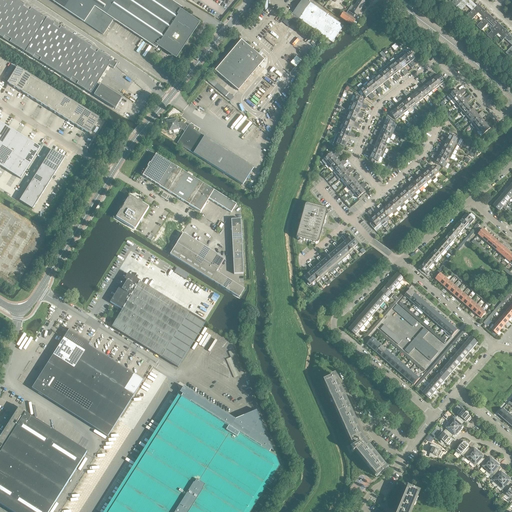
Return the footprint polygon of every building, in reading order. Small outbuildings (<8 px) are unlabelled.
[(115,63),(112,61),(112,60),(110,59),(16,0),(0,0),(0,36),(91,94),(109,66),(114,69),(115,66),(117,63),(115,62),(115,63)] [(50,0),(103,35),(113,20),(156,48),(158,45),(175,57),(198,24),(180,12),(183,9),(169,0),(50,0)] [(215,14),(224,0),(199,0),(197,4),(215,14)] [(306,0),(302,0),(300,3),(289,19),(297,24),(300,26),(303,22),(332,43),(343,26),(306,0)] [(355,21),(352,19),(355,15),(357,16),(366,2),(362,0),(358,0),(354,7),(351,5),(345,14),(343,13),(340,18),(351,26),(355,21)] [(472,11),(476,6),(469,0),(462,0),(456,7),(460,11),(465,5),(472,11)] [(481,18),(483,20),(488,14),(478,4),(476,6),(472,11),(466,17),(470,20),(477,13),(482,17),(481,18)] [(482,31),(488,24),(492,27),(490,29),(492,31),(494,28),(494,29),(499,24),(488,14),(483,20),(477,26),(481,30),(482,31)] [(492,41),(492,40),(498,34),(502,37),(500,39),(503,41),(505,39),(504,39),(509,33),(499,24),(494,29),(494,28),(492,31),(489,33),(487,36),(492,41)] [(264,60),(259,55),(241,40),(215,71),(238,91),(264,60)] [(404,55),(414,67),(415,65),(412,61),(414,59),(412,57),(415,55),(411,50),(410,50),(409,49),(408,49),(407,50),(407,51),(407,52),(408,52),(404,55)] [(404,55),(403,53),(399,56),(406,65),(408,64),(412,68),(414,67),(404,55)] [(395,59),(407,74),(408,73),(404,67),(406,65),(399,56),(395,59)] [(290,63),(296,68),(301,61),(296,57),(290,63)] [(407,74),(395,59),(391,62),(398,72),(400,70),(405,76),(407,74)] [(387,66),(399,81),(400,79),(396,74),(398,72),(391,62),(387,66)] [(399,81),(387,66),(383,69),(390,78),(392,77),(397,82),(399,81)] [(14,88),(24,72),(17,67),(7,83),(12,86),(14,88)] [(379,72),(380,74),(389,86),(391,84),(388,80),(390,78),(383,69),(379,72)] [(21,92),(31,76),(24,72),(14,88),(17,90),(17,89),(21,92)] [(431,74),(440,86),(444,82),(438,74),(435,76),(432,72),(431,74)] [(376,77),(382,85),(384,83),(387,87),(389,86),(380,74),(376,77)] [(440,86),(431,74),(429,75),(432,79),(430,81),(436,89),(440,86)] [(28,96),(38,80),(31,76),(21,92),(25,95),(28,96)] [(382,85),(376,77),(375,76),(371,79),(372,80),(381,92),(383,91),(380,87),(382,85)] [(423,80),(432,92),(436,89),(430,81),(428,83),(424,79),(423,80)] [(35,100),(45,85),(38,80),(28,96),(30,98),(35,100)] [(213,80),(210,84),(231,100),(234,96),(213,80)] [(381,92),(372,80),(368,84),(374,91),(376,89),(380,94),(381,92)] [(432,92),(423,80),(421,82),(424,86),(422,88),(428,95),(432,92)] [(374,91),(368,84),(364,87),(373,98),(375,97),(372,93),(374,91)] [(41,105),(51,89),(45,85),(35,100),(39,103),(41,105)] [(105,102),(111,92),(101,85),(94,96),(105,102)] [(373,98),(364,87),(362,85),(358,88),(366,98),(368,96),(372,100),(373,98)] [(428,95),(422,88),(420,89),(416,85),(415,87),(424,98),(428,95)] [(424,98),(415,87),(413,88),(416,92),(414,94),(420,102),(424,98)] [(48,109),(58,93),(51,89),(41,105),(44,107),(44,106),(48,109)] [(452,100),(463,90),(461,89),(458,92),(456,90),(448,96),(452,100)] [(463,90),(452,100),(455,104),(462,97),(461,96),(466,91),(464,89),(463,90)] [(115,109),(122,98),(111,92),(105,102),(115,109)] [(416,105),(406,93),(405,92),(403,93),(408,99),(406,100),(412,108),(413,110),(417,107),(416,105)] [(420,102),(414,94),(411,96),(408,92),(406,93),(416,105),(420,102)] [(55,113),(65,97),(58,93),(48,109),(53,112),(52,112),(55,113)] [(353,96),(351,100),(353,101),(367,107),(368,105),(363,103),(364,100),(361,99),(362,97),(356,94),(355,97),(353,96)] [(472,97),(471,97),(470,95),(464,100),(462,97),(455,104),(453,105),(457,109),(458,108),(470,98),(470,99),(472,97)] [(62,117),(72,102),(65,97),(55,113),(58,115),(62,117)] [(412,108),(406,100),(403,102),(400,98),(399,100),(408,111),(412,108)] [(458,108),(462,112),(469,105),(467,103),(471,100),(470,99),(470,98),(458,108)] [(409,113),(408,111),(399,100),(397,101),(400,105),(398,107),(404,114),(405,116),(409,113)] [(351,106),(360,110),(361,107),(366,109),(367,107),(353,101),(351,106)] [(69,122),(79,106),(72,102),(62,117),(66,120),(69,122)] [(388,103),(390,106),(391,106),(400,117),(401,119),(405,116),(404,114),(398,107),(395,108),(390,102),(388,103)] [(471,107),(469,105),(462,112),(460,113),(463,117),(465,116),(465,115),(476,106),(475,104),(471,107)] [(76,126),(86,110),(79,106),(69,122),(71,123),(76,126)] [(360,110),(351,106),(349,111),(363,117),(364,114),(359,112),(360,110)] [(390,113),(390,114),(387,116),(394,122),(395,120),(396,121),(400,117),(391,106),(390,106),(389,107),(392,111),(390,113)] [(469,119),(476,113),(474,111),(478,108),(476,106),(465,115),(465,116),(469,119)] [(82,130),(92,114),(86,110),(76,126),(80,129),(82,130)] [(357,117),(362,119),(363,117),(349,111),(347,110),(345,115),(347,116),(356,119),(357,117)] [(472,123),(483,114),(481,112),(478,115),(476,113),(469,119),(472,123)] [(92,114),(82,130),(85,132),(89,135),(99,119),(92,114)] [(474,129),(483,121),(481,119),(484,115),(483,114),(472,123),(470,125),(474,129)] [(356,119),(347,116),(345,120),(359,126),(360,124),(355,122),(356,119)] [(387,117),(386,120),(384,123),(380,121),(379,123),(394,130),(396,125),(394,124),(392,123),(393,122),(387,117)] [(479,131),(490,121),(488,119),(484,123),(483,121),(474,129),(475,127),(479,131)] [(253,168),(198,133),(193,130),(194,128),(189,125),(188,126),(181,122),(177,123),(176,120),(167,122),(169,131),(180,129),(184,132),(177,144),(242,185),(253,168)] [(359,126),(345,120),(343,125),(352,129),(353,126),(358,128),(359,126)] [(490,121),(479,131),(482,135),(489,128),(488,126),(491,123),(490,121)] [(394,130),(379,123),(378,125),(382,127),(381,130),(392,134),(394,130)] [(5,124),(0,132),(0,143),(1,144),(11,127),(5,124)] [(352,129),(343,125),(341,130),(355,135),(356,133),(351,131),(352,129)] [(11,127),(1,144),(6,147),(17,131),(11,127)] [(355,135),(341,130),(339,129),(337,133),(348,138),(349,136),(354,138),(355,135)] [(392,134),(381,130),(380,132),(375,130),(375,133),(388,138),(390,139),(392,134)] [(22,134),(17,131),(6,147),(12,151),(22,134)] [(348,138),(337,133),(335,138),(351,144),(352,143),(347,141),(348,138)] [(388,138),(375,133),(374,135),(378,137),(377,139),(386,143),(388,138)] [(22,134),(12,151),(18,154),(28,138),(22,134)] [(442,137),(457,145),(461,138),(453,134),(452,137),(449,135),(447,138),(443,135),(442,137)] [(457,145),(442,137),(441,139),(445,142),(444,144),(455,150),(457,145)] [(28,138),(18,154),(23,158),(34,141),(28,138)] [(351,144),(335,138),(332,146),(337,148),(338,145),(344,148),(346,145),(350,147),(351,144)] [(386,143),(377,139),(376,142),(372,140),(371,142),(384,148),(386,143)] [(34,141),(23,158),(29,162),(40,145),(34,141)] [(384,148),(371,142),(370,144),(374,146),(373,148),(384,153),(386,149),(384,148)] [(455,150),(444,144),(443,147),(438,144),(437,146),(453,154),(455,150)] [(453,154),(437,146),(436,148),(440,150),(439,153),(448,158),(450,159),(453,154)] [(6,147),(0,157),(0,163),(3,165),(12,151),(6,147)] [(384,153),(373,148),(372,151),(368,149),(367,151),(380,157),(382,158),(384,153)] [(58,154),(52,150),(49,155),(55,159),(58,154)] [(12,151),(3,165),(9,169),(18,154),(12,151)] [(378,162),(380,157),(367,151),(366,153),(371,155),(369,158),(370,158),(368,161),(373,164),(375,161),(378,162)] [(325,165),(339,153),(337,152),(333,155),(331,153),(322,161),(325,165)] [(339,153),(325,165),(329,169),(331,167),(338,161),(336,159),(340,155),(339,153)] [(446,162),(448,158),(439,153),(438,155),(433,153),(432,155),(446,162)] [(18,154),(9,169),(14,173),(23,158),(18,154)] [(65,158),(58,154),(55,159),(61,163),(65,158)] [(143,176),(160,187),(200,212),(209,199),(214,191),(156,154),(150,163),(152,164),(149,168),(148,167),(143,176)] [(49,155),(45,160),(52,164),(55,159),(49,155)] [(434,162),(443,167),(445,168),(448,163),(446,162),(432,155),(431,157),(436,160),(434,162)] [(23,158),(14,173),(20,176),(29,162),(23,158)] [(58,168),(61,163),(55,159),(52,164),(58,168)] [(45,160),(42,165),(49,169),(52,164),(45,160)] [(334,171),(345,161),(344,160),(340,163),(338,161),(331,167),(334,171)] [(337,175),(345,169),(343,166),(347,163),(345,161),(334,171),(337,175)] [(55,173),(58,168),(52,164),(49,169),(55,173)] [(425,165),(435,177),(439,173),(432,166),(430,168),(426,164),(425,165)] [(42,165),(39,171),(45,174),(49,169),(42,165)] [(435,177),(425,165),(423,167),(426,171),(424,173),(431,180),(435,177)] [(341,179),(352,169),(351,167),(347,171),(345,169),(337,175),(341,179)] [(52,178),(55,173),(49,169),(45,174),(52,178)] [(352,169),(341,179),(344,182),(352,176),(350,174),(354,171),(352,169)] [(39,171),(36,176),(42,180),(45,174),(39,171)] [(431,180),(424,173),(422,175),(419,171),(417,172),(427,183),(431,180)] [(427,183),(417,172),(415,174),(419,178),(417,179),(423,187),(427,183)] [(49,184),(52,178),(45,174),(42,180),(49,184)] [(352,176),(344,182),(348,186),(359,177),(357,175),(353,178),(352,176)] [(36,176),(33,181),(39,185),(42,180),(36,176)] [(349,192),(358,184),(356,182),(360,178),(359,177),(348,186),(346,188),(349,192)] [(423,187),(417,179),(414,181),(411,177),(409,179),(419,190),(423,187)] [(419,190),(409,179),(407,180),(411,184),(409,186),(415,193),(419,190)] [(45,189),(49,184),(42,180),(39,185),(45,189)] [(33,181),(30,186),(36,190),(39,185),(33,181)] [(358,184),(349,192),(353,196),(354,194),(365,184),(364,183),(360,186),(358,184)] [(367,186),(365,184),(354,194),(358,198),(365,192),(363,189),(367,186)] [(415,193),(409,186),(407,188),(403,184),(402,185),(413,198),(417,195),(415,193)] [(42,194),(45,189),(39,185),(36,190),(42,194)] [(413,198),(402,185),(400,187),(403,191),(401,193),(408,200),(409,202),(413,198)] [(30,186),(26,191),(33,195),(36,190),(30,186)] [(39,199),(42,194),(36,190),(33,195),(39,199)] [(394,192),(404,203),(408,200),(401,193),(399,195),(396,190),(394,192)] [(26,191),(23,196),(29,200),(33,195),(26,191)] [(218,193),(214,191),(209,199),(213,202),(218,193)] [(404,203),(394,192),(393,191),(391,192),(391,193),(395,198),(393,199),(400,207),(401,209),(405,205),(404,203)] [(170,196),(164,192),(161,197),(167,201),(170,196)] [(511,199),(511,197),(505,192),(501,197),(511,205),(511,204),(508,201),(511,199)] [(223,196),(218,193),(213,202),(217,205),(223,196)] [(36,204),(39,199),(33,195),(29,200),(36,204)] [(20,201),(26,205),(29,200),(23,196),(20,201)] [(149,208),(143,204),(142,204),(142,205),(140,204),(140,203),(140,202),(139,202),(138,202),(136,201),(137,200),(131,196),(130,196),(117,218),(135,230),(149,208)] [(227,199),(223,196),(217,205),(222,207),(227,199)] [(396,210),(400,207),(393,199),(391,201),(388,197),(386,199),(396,210)] [(507,208),(505,206),(507,203),(510,206),(511,205),(501,197),(498,201),(507,209),(507,208)] [(232,202),(227,199),(222,207),(226,210),(232,202)] [(396,210),(386,199),(384,200),(388,204),(386,206),(392,213),(394,215),(397,212),(396,210)] [(26,205),(33,209),(36,204),(29,200),(26,205)] [(506,210),(507,209),(498,201),(494,206),(500,211),(503,208),(506,210)] [(236,204),(232,202),(226,210),(231,213),(236,204)] [(321,234),(322,230),(322,229),(323,227),(327,212),(327,211),(326,210),(326,209),(325,209),(308,204),(307,204),(306,204),(306,205),(305,205),(305,206),(301,219),(297,236),(296,236),(296,237),(297,238),(297,239),(298,239),(304,241),(310,242),(315,244),(316,244),(317,244),(317,243),(318,243),(318,242),(320,235),(321,234)] [(392,213),(386,206),(384,208),(380,204),(378,206),(388,217),(392,213)] [(388,217),(378,206),(377,207),(380,211),(378,213),(384,220),(388,217)] [(384,220),(378,213),(376,215),(371,209),(370,211),(382,225),(386,222),(384,220)] [(382,225),(370,211),(368,212),(373,218),(370,220),(372,222),(370,224),(376,231),(382,225)] [(463,218),(469,223),(470,225),(474,220),(467,214),(463,218)] [(459,223),(465,228),(469,223),(463,218),(462,218),(460,220),(461,221),(459,223)] [(150,243),(160,248),(173,227),(164,221),(150,243)] [(465,228),(459,223),(455,227),(461,232),(465,228)] [(160,248),(169,254),(182,233),(173,227),(160,248)] [(461,232),(455,227),(451,232),(457,237),(459,238),(461,236),(459,235),(461,232)] [(483,239),(488,233),(483,229),(478,235),(483,239)] [(457,237),(451,232),(447,236),(453,241),(457,237)] [(190,238),(183,233),(170,255),(177,259),(190,238)] [(488,243),(493,237),(488,233),(483,239),(488,243)] [(453,241),(447,236),(443,241),(449,246),(453,241)] [(351,237),(346,240),(346,241),(354,250),(352,248),(357,244),(351,237)] [(492,247),(497,241),(493,237),(488,243),(492,247)] [(197,242),(190,238),(177,259),(184,263),(197,242)] [(345,242),(342,245),(350,254),(354,250),(346,241),(345,242)] [(449,246),(443,241),(440,246),(445,251),(449,246)] [(497,250),(502,245),(497,241),(492,247),(497,250)] [(204,246),(197,242),(184,263),(191,268),(204,246)] [(338,247),(337,248),(345,257),(350,254),(342,245),(338,247)] [(501,254),(506,249),(502,245),(497,250),(501,254)] [(211,251),(204,246),(191,268),(197,272),(211,251)] [(445,251),(440,246),(436,250),(441,255),(445,251)] [(345,257),(337,248),(337,249),(335,250),(333,252),(341,261),(345,257)] [(506,258),(511,253),(506,249),(501,254),(506,258)] [(441,255),(436,250),(432,255),(438,260),(441,255)] [(217,255),(211,251),(197,272),(204,276),(217,255)] [(330,255),(329,255),(337,264),(341,261),(333,252),(330,255)] [(217,272),(224,259),(217,255),(204,276),(211,280),(216,272),(217,272)] [(325,259),(333,268),(337,264),(329,255),(329,256),(325,259)] [(438,260),(432,255),(428,259),(434,264),(436,266),(438,264),(436,262),(438,260)] [(321,262),(329,271),(333,268),(325,259),(322,262),(321,262)] [(434,264),(428,259),(424,264),(430,269),(434,264)] [(317,266),(325,275),(329,271),(321,262),(320,263),(317,266)] [(430,269),(424,264),(420,268),(428,275),(429,273),(427,272),(430,269)] [(243,266),(233,266),(234,274),(243,274),(243,266)] [(313,269),(321,279),(325,275),(317,266),(314,269),(313,269)] [(309,273),(317,282),(321,279),(313,269),(312,270),(309,273)] [(216,272),(211,280),(217,284),(222,276),(217,272),(216,272)] [(307,284),(309,286),(311,285),(315,281),(317,282),(309,273),(304,277),(309,283),(307,284)] [(394,278),(400,284),(404,279),(398,273),(394,278)] [(440,283),(445,277),(441,273),(436,279),(440,283)] [(206,322),(147,286),(141,282),(128,274),(110,303),(122,310),(112,327),(178,368),(206,322)] [(222,276),(217,284),(222,288),(228,279),(222,276)] [(445,277),(440,283),(445,287),(450,281),(445,277)] [(390,283),(396,288),(400,284),(394,278),(390,283)] [(228,279),(222,288),(228,291),(233,283),(228,279)] [(450,281),(445,287),(449,291),(454,285),(450,281)] [(239,286),(233,283),(228,291),(233,294),(239,286)] [(396,288),(390,283),(385,287),(392,293),(396,288)] [(454,285),(449,291),(454,295),(459,289),(454,285)] [(244,289),(239,286),(233,294),(239,298),(244,289)] [(385,287),(381,292),(388,298),(390,299),(394,295),(392,293),(385,287)] [(459,289),(454,295),(459,299),(463,293),(459,289)] [(411,290),(405,296),(403,298),(405,300),(407,298),(410,300),(416,294),(411,290)] [(216,302),(220,295),(214,292),(211,299),(216,302)] [(377,297),(384,302),(388,298),(381,292),(377,297)] [(463,293),(459,299),(463,303),(468,297),(463,293)] [(410,300),(414,304),(415,305),(420,298),(416,294),(410,300)] [(377,297),(373,301),(380,307),(384,302),(377,297)] [(468,307),(473,301),(468,297),(463,303),(468,307)] [(416,306),(419,309),(425,302),(420,298),(415,305),(414,304),(413,306),(415,308),(416,306)] [(373,301),(369,306),(376,312),(380,307),(373,301)] [(473,301),(468,307),(472,311),(477,305),(473,301)] [(419,309),(424,313),(429,306),(425,302),(419,309)] [(477,305),(472,311),(477,315),(482,309),(477,305)] [(369,306),(365,311),(372,316),(376,312),(369,306)] [(429,306),(424,313),(428,317),(434,310),(429,306)] [(482,309),(477,315),(481,319),(486,313),(482,309)] [(434,310),(428,317),(433,321),(439,314),(434,310)] [(368,321),(372,316),(365,311),(361,315),(368,321)] [(511,315),(507,311),(503,316),(509,321),(511,317),(511,315)] [(439,314),(433,321),(438,325),(443,318),(439,314)] [(364,326),(368,321),(361,315),(357,320),(364,326)] [(503,316),(499,320),(505,325),(509,321),(503,316)] [(443,318),(438,325),(442,329),(448,322),(443,318)] [(357,320),(353,325),(360,330),(364,326),(357,320)] [(499,320),(495,325),(501,330),(505,325),(499,320)] [(448,322),(442,329),(447,333),(453,326),(448,322)] [(356,335),(360,330),(353,325),(349,330),(356,335)] [(497,335),(501,330),(495,325),(491,330),(497,335)] [(205,326),(198,338),(203,341),(210,329),(205,326)] [(452,337),(458,330),(453,326),(447,333),(452,337)] [(64,338),(85,352),(89,345),(90,343),(69,330),(64,338)] [(467,342),(474,348),(478,343),(472,337),(467,342)] [(59,347),(79,360),(85,352),(64,338),(59,347)] [(373,338),(367,345),(372,349),(378,342),(373,338)] [(372,349),(377,353),(382,346),(378,342),(372,349)] [(474,348),(467,342),(463,347),(470,353),(474,348)] [(82,373),(96,350),(89,345),(85,352),(79,360),(74,368),(82,373)] [(382,346),(377,353),(381,357),(387,350),(382,346)] [(74,368),(79,360),(59,347),(53,355),(74,368)] [(459,352),(466,357),(470,353),(463,347),(459,352)] [(89,378),(104,355),(96,350),(82,373),(89,378)] [(381,357),(386,361),(392,354),(387,350),(381,357)] [(455,356),(462,362),(466,357),(459,352),(455,356)] [(386,361),(391,365),(396,358),(392,354),(386,361)] [(74,368),(53,355),(32,389),(108,437),(129,403),(121,398),(112,392),(104,388),(97,383),(89,378),(82,373),(74,368)] [(97,383),(111,360),(104,355),(89,378),(97,383)] [(451,361),(458,366),(462,362),(455,356),(451,361)] [(227,359),(234,377),(241,375),(237,365),(233,367),(229,358),(227,359)] [(391,365),(395,369),(401,362),(396,358),(391,365)] [(104,388),(119,365),(111,360),(97,383),(104,388)] [(447,365),(454,371),(458,366),(451,361),(447,365)] [(395,369),(400,373),(406,366),(401,362),(395,369)] [(127,369),(119,365),(104,388),(112,392),(127,369)] [(443,370),(450,376),(454,371),(447,365),(443,370)] [(400,373),(405,377),(410,370),(406,366),(400,373)] [(121,398),(135,375),(127,369),(112,392),(121,398)] [(367,438),(364,439),(332,370),(320,374),(352,447),(353,449),(376,477),(387,469),(366,442),(369,440),(367,438)] [(415,375),(410,370),(405,377),(409,381),(415,375)] [(439,375),(446,380),(450,376),(443,370),(439,375)] [(121,398),(129,403),(144,380),(135,375),(121,398)] [(414,385),(420,379),(415,375),(409,381),(414,385)] [(435,379),(441,385),(446,380),(439,375),(435,379)] [(431,384),(437,390),(441,385),(435,379),(431,384)] [(427,389),(433,394),(437,390),(431,384),(427,389)] [(250,511),(268,484),(270,486),(273,481),(271,479),(279,466),(280,466),(280,465),(279,465),(276,457),(269,452),(271,450),(274,452),(257,411),(235,420),(184,387),(180,393),(183,395),(181,397),(178,395),(104,511),(250,511)] [(427,389),(423,394),(429,399),(433,394),(427,389)] [(0,438),(0,504),(12,511),(49,511),(87,452),(24,412),(25,411),(20,408),(19,409),(0,438)] [(465,412),(462,410),(461,409),(457,414),(458,415),(456,417),(464,424),(466,423),(468,421),(469,422),(472,419),(471,418),(469,415),(469,414),(469,413),(469,412),(468,412),(467,412),(467,411),(466,412),(465,412)] [(503,409),(498,415),(503,419),(508,413),(503,409)] [(503,419),(507,423),(511,417),(511,416),(508,413),(503,419)] [(449,423),(460,432),(463,429),(462,428),(463,427),(462,426),(464,424),(456,417),(455,419),(453,418),(449,423)] [(445,431),(453,438),(454,435),(455,436),(457,434),(458,435),(460,432),(449,423),(445,427),(447,429),(445,431)] [(444,443),(445,443),(447,445),(448,445),(449,445),(451,443),(450,442),(451,440),(453,438),(445,431),(443,433),(441,432),(437,436),(439,437),(439,438),(441,440),(441,441),(441,442),(441,443),(442,443),(442,444),(443,444),(444,444),(444,443)] [(464,442),(462,445),(461,445),(461,444),(460,444),(459,445),(458,445),(458,446),(458,447),(458,448),(459,449),(456,451),(457,451),(455,453),(460,457),(461,455),(463,457),(470,449),(468,447),(469,447),(467,445),(468,444),(465,442),(464,443),(464,442)] [(436,457),(436,456),(439,458),(440,457),(441,458),(442,455),(441,454),(442,452),(441,452),(443,449),(431,444),(428,452),(429,452),(429,453),(430,453),(429,455),(429,457),(434,458),(435,458),(436,457)] [(470,463),(480,452),(477,449),(476,450),(474,449),(474,450),(471,448),(470,449),(463,457),(465,459),(470,463)] [(480,452),(470,463),(475,467),(476,466),(478,467),(481,465),(485,460),(485,459),(483,458),(484,457),(482,455),(483,455),(480,452)] [(486,472),(496,461),(493,458),(492,459),(490,458),(490,459),(487,457),(485,459),(485,460),(481,465),(483,467),(481,468),(486,472)] [(499,464),(496,461),(486,472),(491,476),(492,475),(494,476),(499,471),(501,469),(499,467),(500,466),(498,465),(499,464)] [(492,479),(494,481),(493,483),(497,487),(507,475),(504,473),(503,474),(502,472),(501,473),(499,471),(494,476),(492,479)] [(497,487),(502,491),(503,489),(505,491),(506,491),(511,484),(511,483),(511,482),(510,481),(511,480),(509,479),(510,478),(507,475),(497,487)] [(411,511),(420,492),(407,487),(396,511),(411,511)]
